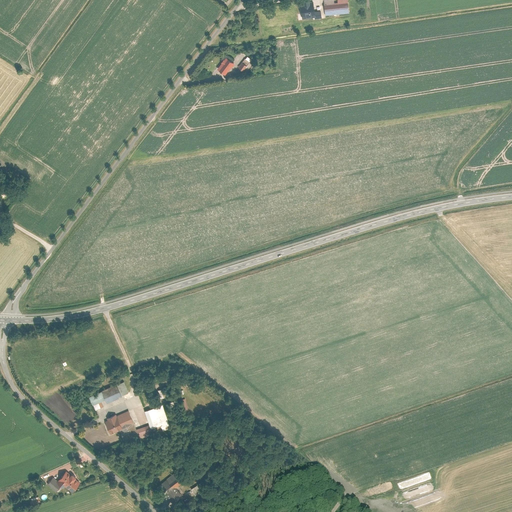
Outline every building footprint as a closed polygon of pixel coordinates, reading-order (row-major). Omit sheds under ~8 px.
[(302,17),(315,16),(314,12),(313,2),(309,2),(309,0),(304,1),(304,3),(300,3),(302,17)] [(323,0),(324,14),(347,12),(346,0),(336,0),(337,1),(333,2),(332,0),(323,0)] [(233,61),(225,56),(217,67),(225,73),(233,61)] [(246,63),(242,60),(238,66),(242,69),(246,63)] [(123,381),(115,385),(120,396),(128,392),(123,381)] [(106,402),(120,396),(115,385),(101,391),(105,399),(106,402)] [(166,388),(159,390),(161,398),(168,396),(166,388)] [(100,401),(105,399),(101,391),(88,396),(92,405),(93,404),(100,401)] [(162,404),(144,410),(151,428),(168,422),(162,404)] [(128,411),(116,416),(115,414),(107,417),(108,419),(105,421),(110,433),(119,429),(124,439),(138,433),(128,411)] [(150,431),(148,425),(139,428),(141,434),(150,431)] [(80,483),(67,471),(59,481),(63,484),(64,483),(73,491),(80,483)] [(177,471),(159,485),(174,504),(183,497),(175,487),(185,480),(177,471)] [(57,491),(63,484),(59,481),(54,477),(49,483),(57,491)]
